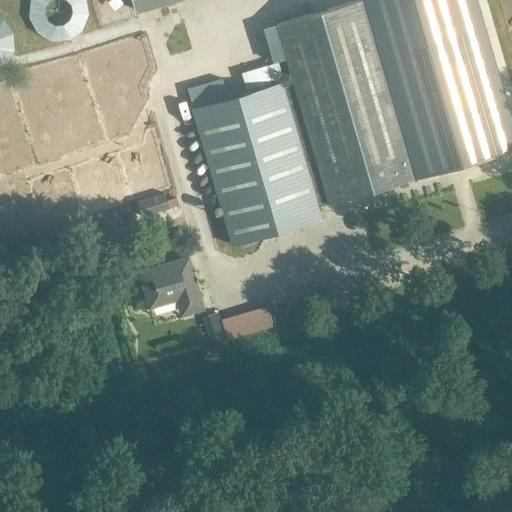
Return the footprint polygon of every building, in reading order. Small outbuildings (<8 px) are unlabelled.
[(165,0),(126,0),(129,10),(165,0)] [(192,109),(216,193),(231,245),(321,219),(317,207),(330,204),(329,200),(337,198),(338,201),(414,179),(361,0),(358,0),(275,24),(292,80),(192,109)] [(136,201),(137,207),(140,217),(168,210),(165,197),(164,194),(136,201)] [(188,257),(177,261),(138,272),(148,309),(176,301),(180,304),(186,302),(189,314),(203,310),(188,257)] [(234,337),(256,331),(251,313),(230,318),(234,337)]
